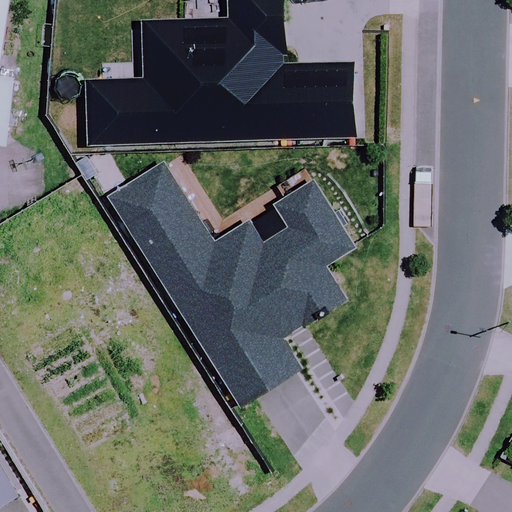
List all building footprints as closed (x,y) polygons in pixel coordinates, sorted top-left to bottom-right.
[(17,75),(0,73),(9,0),(0,0),(0,143),(8,145),(17,75)] [(364,132),(361,56),(290,57),(290,50),(294,49),(292,0),(233,0),(234,13),(147,13),(149,73),(92,73),(94,140),(364,132)] [(81,88),(32,82),(24,142),(73,148),(81,88)] [(222,236),(170,155),(114,191),(247,403),(311,363),(291,333),(355,293),(334,261),(365,243),(321,173),(280,199),(294,222),(271,237),(257,214),(222,236)] [(0,511),(0,505),(26,490),(0,447),(0,511)]
